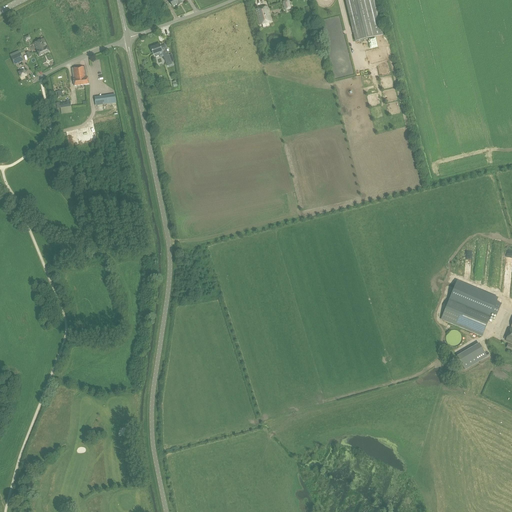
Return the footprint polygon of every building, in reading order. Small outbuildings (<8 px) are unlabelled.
[(292,9),(289,0),(282,2),(284,11),(292,9)] [(383,35),(374,0),(345,0),(356,41),(383,35)] [(267,6),(256,10),(260,25),(271,22),(267,6)] [(44,39),(34,44),(39,56),(50,51),(44,39)] [(162,47),(161,47),(160,44),(151,47),(154,55),(158,53),(159,55),(163,54),(167,66),(172,64),(171,62),(169,55),(166,46),(162,47)] [(14,65),(24,61),(20,53),(11,57),(14,65)] [(88,77),(87,78),(85,67),(72,69),(75,86),(89,84),(88,77)] [(107,96),(108,104),(116,103),(115,95),(107,96)] [(60,104),(60,108),(61,114),(72,112),(71,102),(67,103),(60,104)] [(451,296),(441,319),(458,326),(482,336),(492,313),(451,296)] [(446,340),(446,342),(447,343),(448,345),(449,346),(451,346),(452,347),(454,347),(455,347),(456,347),(459,346),(460,345),(461,344),(462,342),(463,340),(462,337),(462,335),(461,333),(459,332),(458,331),(456,331),(455,330),(453,331),(450,332),(448,333),(447,334),(447,335),(446,337),(446,339),(446,340)]
